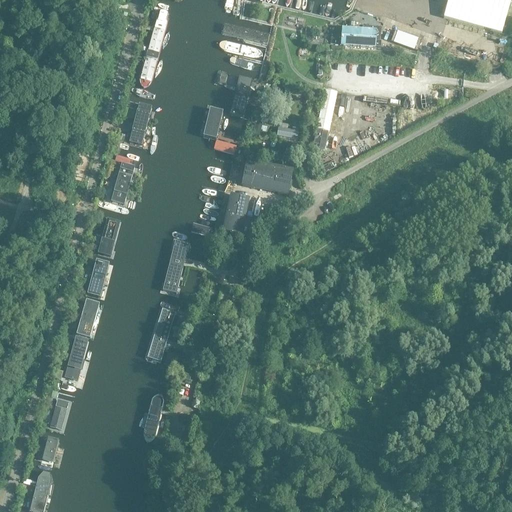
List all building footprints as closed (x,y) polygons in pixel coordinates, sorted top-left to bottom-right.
[(447,0),(443,19),(500,35),(509,0),(447,0)] [(153,85),(153,84),(170,21),(170,18),(170,16),(169,15),(167,12),(165,12),(163,12),(160,12),(159,13),(157,15),(156,18),(141,80),(140,81),(140,82),(141,83),(141,84),(141,86),(142,87),(142,88),(143,88),(144,89),(145,90),(146,90),(147,90),(148,89),(149,89),(150,88),(151,87),(152,87),(152,86),(153,85)] [(376,48),(376,41),(376,31),(361,31),(361,27),(350,27),(350,30),(342,30),(342,46),(376,48)] [(421,41),(395,31),(390,43),(416,52),(421,41)] [(228,116),(242,120),(252,81),(238,78),(228,116)] [(314,144),(328,147),(338,91),(324,89),(314,144)] [(210,139),(210,140),(210,141),(211,142),(212,142),(213,142),(214,142),(215,141),(216,139),(225,106),(225,105),(225,103),(225,102),(225,100),(225,99),(224,97),(224,98),(223,98),(222,99),(221,100),(220,102),(220,103),(219,105),(210,138),(210,139)] [(130,144),(143,147),(153,108),(140,105),(130,144)] [(279,128),(277,137),(297,141),(299,133),(279,128)] [(292,172),(247,162),(242,187),(287,196),(292,172)] [(113,203),(126,206),(136,167),(123,164),(113,203)] [(231,197),(223,232),(241,236),(248,201),(231,197)] [(98,256),(111,260),(121,223),(107,220),(98,256)] [(173,246),(165,280),(165,281),(166,282),(166,283),(167,284),(167,285),(168,286),(169,287),(170,288),(171,289),(172,288),(173,288),(174,287),(176,287),(177,286),(177,285),(178,284),(179,283),(187,249),(187,248),(187,246),(186,245),(186,243),(185,242),(184,240),(184,239),(183,238),(181,238),(180,239),(178,240),(177,241),(176,242),(175,243),(174,245),(173,246)] [(109,268),(95,265),(88,294),(102,297),(109,268)] [(215,287),(217,280),(206,277),(204,284),(215,287)] [(101,305),(87,301),(79,337),(92,340),(101,305)] [(160,307),(144,359),(160,363),(176,311),(160,307)] [(63,386),(77,390),(90,343),(76,339),(63,386)] [(153,396),(144,430),(144,432),(145,433),(145,435),(146,436),(146,437),(147,439),(148,440),(150,440),(151,439),(152,438),(153,437),(155,436),(156,435),(157,434),(158,433),(166,397),(166,396),(165,395),(164,393),(163,392),(162,391),(161,390),(160,391),(159,391),(158,391),(157,392),(156,393),(155,394),(154,395),(153,396)] [(70,403),(57,400),(49,429),(62,432),(70,403)] [(184,446),(175,443),(173,452),(182,454),(184,446)] [(29,511),(45,511),(52,485),(52,481),(52,477),(52,476),(50,474),(49,473),(48,472),(47,472),(46,472),(45,472),(43,473),(42,473),(41,475),(39,477),(37,481),(29,511)]
